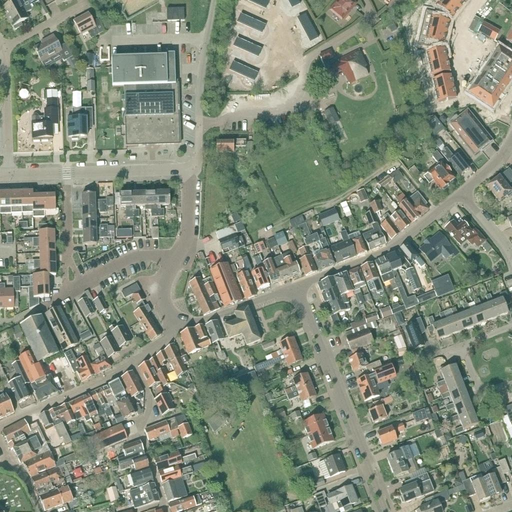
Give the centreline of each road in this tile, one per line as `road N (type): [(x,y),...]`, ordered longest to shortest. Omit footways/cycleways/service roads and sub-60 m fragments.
road 1 (residential): [(191,169),(199,125),(289,103),(311,56),(371,16)]
road 2 (residential): [(384,511),(300,286)]
road 3 (tertiary): [(300,286),(394,247),(461,191)]
road 4 (residential): [(165,511),(140,426),(150,419),(151,401),(132,362)]
road 5 (residential): [(478,0),(460,31),(465,96),(511,124)]
road 6 (residential): [(0,425),(132,362)]
road 7 (residential): [(511,383),(482,393),(463,345),(511,326)]
road 8 (tertiary): [(177,331),(300,286)]
road 9 (tertiary): [(191,169),(65,173)]
road 10 (residential): [(9,175),(2,52)]
